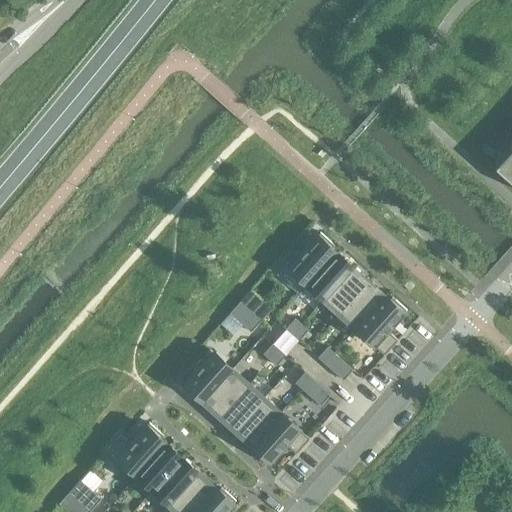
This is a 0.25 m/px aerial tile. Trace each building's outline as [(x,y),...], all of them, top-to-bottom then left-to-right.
[(511,147),(494,167),(511,183),(511,147)] [(298,250),(284,265),(306,285),(336,252),(331,248),(334,245),(320,232),(301,253),(298,250)] [(336,252),(306,285),(323,300),(352,267),(336,252)] [(352,267),(323,300),(338,314),(368,281),(352,267)] [(368,281),(338,314),(354,328),(384,295),(368,281)] [(250,289),(240,301),(260,319),(271,308),(250,289)] [(389,300),(384,295),(354,328),(384,355),(397,340),(387,330),(405,309),(391,297),(389,300)] [(240,301),(229,312),(250,331),(260,319),(240,301)] [(285,328),(292,334),(301,324),(295,318),(285,328)] [(307,329),(301,324),(292,334),(298,339),(307,329)] [(272,343),(263,353),(269,359),(278,349),(272,343)] [(327,347),(317,357),(324,363),(333,352),(327,347)] [(232,369),(209,349),(196,364),(199,367),(181,387),(195,400),(197,397),(202,401),(232,369)] [(278,349),(269,359),(276,365),(285,355),(278,349)] [(352,369),(333,352),(324,363),(343,379),(352,369)] [(232,369),(202,401),(218,416),(248,383),(232,369)] [(304,372),(295,382),(301,388),(310,378),(304,372)] [(329,394),(310,378),(301,388),(320,404),(329,394)] [(248,383),(218,416),(234,430),(264,397),(248,383)] [(264,397),(234,430),(250,445),(280,412),(264,397)] [(280,412),(250,445),(255,449),(252,452),(266,464),(285,444),(295,453),(309,438),(280,412)] [(131,443),(120,434),(107,449),(136,475),(165,442),(154,432),(156,429),(149,423),(131,443)] [(165,442),(136,475),(152,490),(181,457),(165,442)] [(181,457),(152,490),(168,504),(198,471),(181,457)] [(198,471),(168,504),(176,511),(189,511),(213,486),(198,471)] [(80,480),(69,491),(90,510),(100,498),(80,480)] [(213,486),(189,511),(223,511),(235,500),(221,487),(218,490),(213,486)] [(69,491),(59,503),(68,511),(87,511),(90,510),(69,491)]
